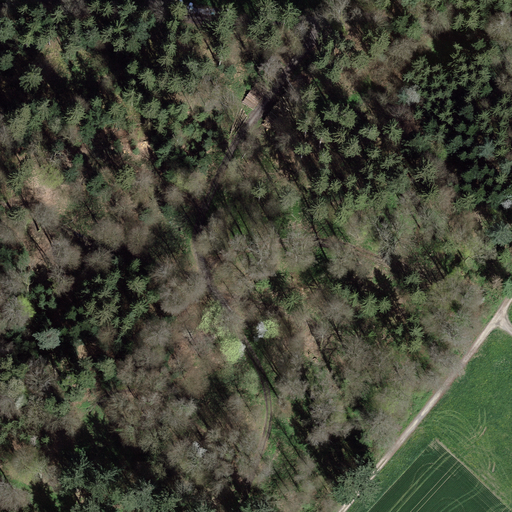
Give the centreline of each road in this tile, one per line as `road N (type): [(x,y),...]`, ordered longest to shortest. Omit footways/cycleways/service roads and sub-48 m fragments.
road 1 (track): [(330,16),(246,124),(199,224),(212,284),(267,391),(266,425),(240,511)]
road 2 (track): [(511,47),(330,16),(215,20),(147,8)]
road 3 (track): [(240,511),(218,454),(195,425),(142,394),(56,398),(0,358)]
road 4 (track): [(511,300),(338,511)]
road 5 (track): [(147,8),(0,10)]
